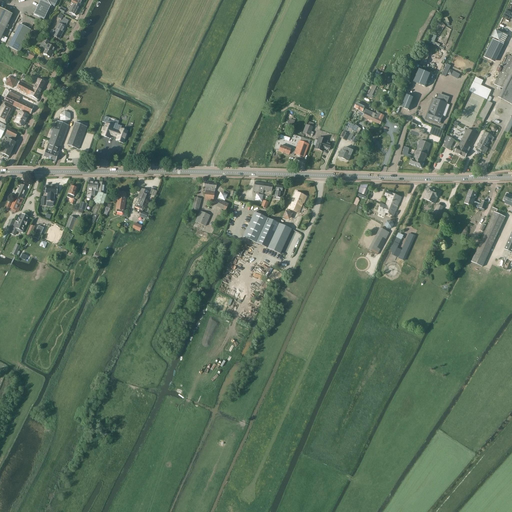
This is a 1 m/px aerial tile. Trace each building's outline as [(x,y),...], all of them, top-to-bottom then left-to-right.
[(34,14),(33,15),(44,20),(48,10),(51,5),(54,7),(57,0),(40,0),(38,5),(35,12),(34,13),(34,14)] [(70,12),(69,13),(76,16),(77,14),(80,8),(73,5),(70,12)] [(6,29),(12,15),(0,9),(0,34),(3,28),(6,29)] [(51,31),(50,33),(50,34),(53,36),(59,39),(66,27),(65,27),(67,24),(61,22),(60,21),(55,31),(53,30),(51,31)] [(19,52),(30,30),(20,24),(9,47),(19,52)] [(499,41),(503,34),(496,30),(492,37),(499,41)] [(43,43),(38,51),(43,53),(43,54),(50,57),(50,56),(51,57),(53,54),(52,53),(55,48),(48,45),(50,42),(49,42),(45,39),(44,39),(43,43)] [(493,62),(501,44),(493,40),(493,39),(484,57),(493,62)] [(511,104),(511,57),(509,56),(494,85),(503,89),(499,98),(511,104)] [(447,65),(444,70),(442,74),(446,76),(450,67),(449,66),(447,65)] [(418,69),(413,82),(426,87),(432,74),(418,69)] [(374,77),(365,95),(371,98),(377,86),(380,80),(379,79),(380,78),(382,75),(382,74),(377,71),(374,77)] [(13,88),(17,80),(9,76),(5,84),(13,88)] [(34,77),(30,83),(34,85),(33,87),(41,91),(46,83),(36,78),(35,78),(34,77)] [(21,81),(17,89),(37,99),(41,91),(33,87),(29,85),(26,84),(24,83),(23,82),(21,81)] [(474,82),(469,92),(487,100),(486,101),(490,102),(492,98),(489,96),(491,90),(481,86),(474,82)] [(31,114),(33,108),(19,101),(21,97),(9,92),(5,101),(20,109),(31,114)] [(409,111),(414,98),(406,95),(401,107),(409,111)] [(440,123),(447,104),(434,99),(427,118),(440,123)] [(487,101),(478,119),(483,121),(492,104),(493,104),(487,101)] [(383,115),(377,112),(376,114),(372,112),(371,113),(364,109),(365,106),(361,104),(357,102),(354,108),(354,109),(357,111),(358,109),(359,109),(359,110),(361,111),(359,114),(360,115),(363,116),(362,117),(363,117),(368,120),(369,119),(369,120),(373,121),(373,122),(374,122),(376,123),(377,123),(380,125),(384,116),(384,115),(383,115)] [(4,104),(0,113),(0,120),(6,124),(13,109),(4,104)] [(20,112),(15,122),(17,123),(17,124),(17,125),(18,126),(19,127),(20,127),(21,126),(21,125),(23,126),(25,121),(26,119),(26,120),(28,116),(20,112)] [(57,121),(50,139),(62,144),(69,125),(57,121)] [(103,131),(102,136),(106,137),(108,138),(109,138),(109,137),(110,135),(114,136),(118,125),(107,121),(105,127),(104,127),(103,131)] [(302,133),(301,136),(303,136),(304,134),(309,136),(312,137),(314,132),(311,131),(312,127),(314,124),(307,121),(306,125),(303,133),(302,133)] [(78,149),(87,127),(76,122),(67,145),(78,149)] [(343,132),(349,135),(351,131),(351,130),(356,132),(358,127),(359,127),(356,125),(355,126),(354,126),(354,125),(348,122),(345,128),(343,132)] [(122,126),(118,125),(114,136),(118,137),(117,140),(116,140),(116,141),(117,141),(119,142),(123,143),(125,139),(127,135),(126,135),(127,131),(121,129),(122,126)] [(6,134),(5,136),(14,141),(15,139),(18,133),(9,128),(6,134)] [(455,153),(465,158),(478,134),(468,129),(455,153)] [(348,137),(349,135),(343,132),(340,137),(346,140),(346,139),(348,137)] [(493,141),(495,138),(485,132),(476,148),(486,153),(488,149),(487,148),(491,140),(493,141)] [(448,137),(446,142),(444,145),(451,148),(455,140),(448,137)] [(3,148),(0,153),(0,155),(8,159),(11,152),(12,153),(13,150),(12,150),(15,143),(8,139),(4,138),(1,145),(0,147),(3,148)] [(329,150),(331,144),(326,142),(326,140),(319,138),(315,149),(322,151),(324,148),(326,148),(325,149),(329,150)] [(50,139),(44,157),(49,159),(50,159),(50,160),(51,159),(56,161),(58,155),(58,154),(62,144),(50,139)] [(304,158),(309,145),(299,141),(296,150),(291,148),(291,149),(281,146),(279,151),(289,155),(289,154),(294,156),(294,154),(304,158)] [(422,168),(431,144),(421,141),(414,160),(411,159),(410,164),(422,168)] [(348,161),(353,151),(345,147),(343,151),(341,150),(338,157),(348,161)] [(97,191),(98,183),(88,181),(87,190),(87,195),(94,196),(95,191),(97,191)] [(213,202),(216,184),(205,182),(203,192),(205,193),(204,200),(213,202)] [(271,192),(272,185),(254,182),(253,192),(263,193),(263,190),(271,192)] [(103,194),(104,183),(100,183),(98,193),(94,201),(98,203),(93,213),(94,214),(91,220),(94,222),(98,215),(102,204),(103,205),(106,195),(102,194),(103,194)] [(22,199),(27,187),(21,184),(16,196),(22,199)] [(360,185),(358,192),(366,195),(368,189),(367,189),(368,184),(360,185)] [(273,193),(272,197),(275,197),(274,199),(280,200),(281,192),(282,192),(283,187),(276,185),(275,194),(273,193)] [(46,186),(45,193),(48,194),(47,201),(47,202),(54,202),(55,194),(57,195),(58,187),(54,187),(54,186),(50,186),(46,186)] [(73,199),(74,197),(75,193),(77,188),(71,186),(67,197),(73,199)] [(429,188),(424,199),(430,201),(435,204),(440,193),(434,190),(429,188)] [(142,210),(149,192),(141,189),(134,207),(142,210)] [(469,190),(464,203),(472,206),(474,203),(480,205),(481,204),(474,201),(477,193),(469,190)] [(123,214),(126,193),(117,192),(116,199),(117,199),(115,212),(123,214)] [(303,203),(306,197),(296,192),(288,209),(299,214),(303,203)] [(381,204),(377,213),(385,216),(386,213),(393,216),(399,202),(401,197),(393,194),(390,201),(388,201),(387,203),(388,203),(386,207),(382,205),(381,204)] [(17,212),(23,199),(22,199),(16,196),(10,208),(17,212)] [(198,211),(201,199),(195,198),(192,210),(198,211)] [(225,211),(228,205),(220,201),(217,207),(225,211)] [(439,219),(442,214),(440,214),(443,207),(437,205),(434,214),(432,216),(439,219)] [(205,226),(210,216),(200,211),(195,222),(205,226)] [(243,237),(256,243),(267,218),(254,212),(243,237)] [(482,267),(505,217),(494,212),(478,250),(472,263),(482,267)] [(28,217),(22,215),(18,224),(15,223),(10,233),(14,235),(16,230),(17,229),(21,231),(22,230),(24,226),(25,226),(27,221),(26,220),(28,217)] [(75,232),(80,221),(70,217),(66,228),(71,231),(75,232)] [(267,248),(279,224),(267,218),(256,243),(267,248)] [(387,221),(385,225),(388,229),(392,229),(394,224),(391,220),(387,221)] [(140,232),(142,226),(135,223),(132,229),(140,232)] [(267,248),(280,254),(291,229),(279,224),(267,248)] [(29,238),(35,227),(31,225),(26,237),(29,238)] [(39,226),(35,234),(36,234),(40,236),(40,235),(44,228),(43,228),(39,226)] [(390,233),(382,229),(371,251),(378,255),(390,233)] [(404,261),(415,236),(411,234),(403,251),(400,250),(396,257),(398,258),(400,258),(399,259),(404,261)] [(16,245),(11,254),(16,256),(17,252),(20,247),(16,245)] [(100,262),(103,255),(96,252),(93,258),(100,262)]
